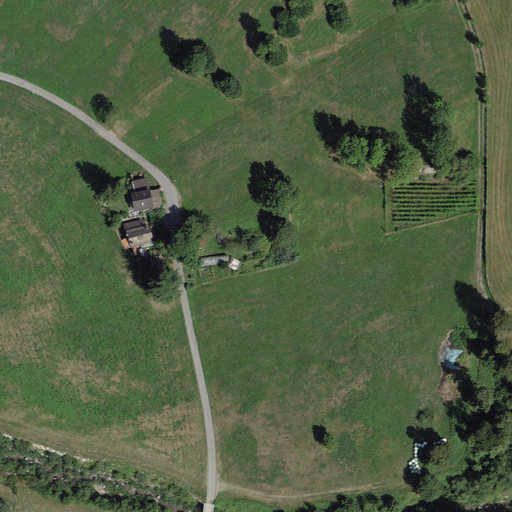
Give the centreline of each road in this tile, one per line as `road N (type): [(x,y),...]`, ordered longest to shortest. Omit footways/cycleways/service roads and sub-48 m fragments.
road 1 (track): [(207,511),(211,445),(169,190),(58,100),(0,76)]
road 2 (track): [(456,0),(479,50),(481,288)]
